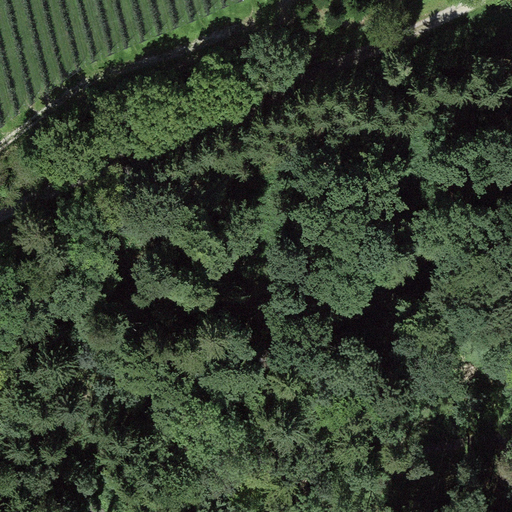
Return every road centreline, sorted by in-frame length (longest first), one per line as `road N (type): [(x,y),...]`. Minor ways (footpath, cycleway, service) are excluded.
road 1 (track): [(0,227),(469,0)]
road 2 (track): [(0,146),(105,75),(216,38)]
